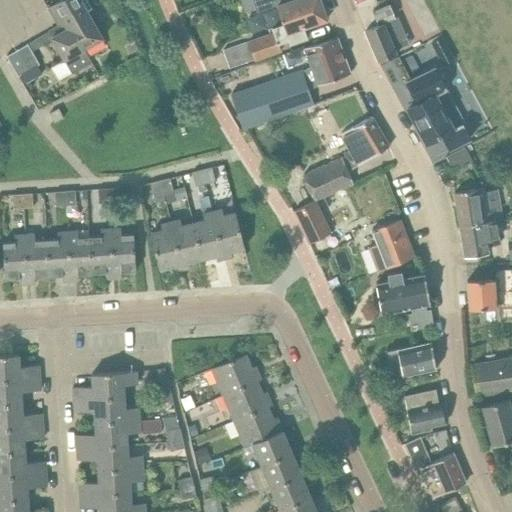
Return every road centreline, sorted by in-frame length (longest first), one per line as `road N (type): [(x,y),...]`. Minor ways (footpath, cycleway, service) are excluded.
road 1 (unclassified): [(500,511),(468,443),(441,221),(343,0)]
road 2 (residential): [(308,264),(207,88),(167,0)]
road 3 (residential): [(424,511),(308,264)]
road 4 (residential): [(267,311),(285,318),(377,511)]
road 5 (residential): [(58,322),(267,311)]
road 6 (residential): [(68,511),(58,322)]
